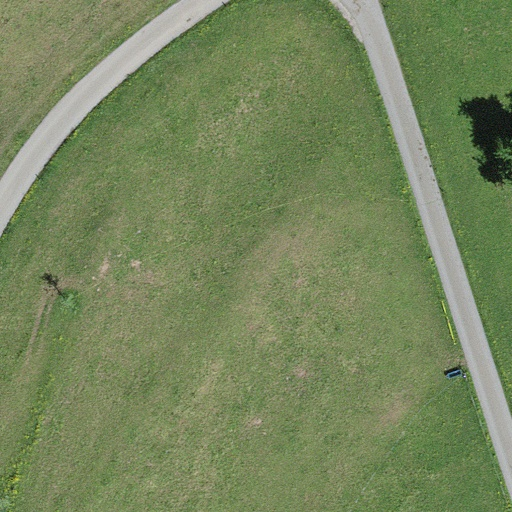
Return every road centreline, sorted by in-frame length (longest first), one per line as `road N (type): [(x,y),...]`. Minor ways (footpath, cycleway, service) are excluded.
road 1 (track): [(511,473),(357,0)]
road 2 (unclassified): [(205,0),(92,89),(0,206)]
